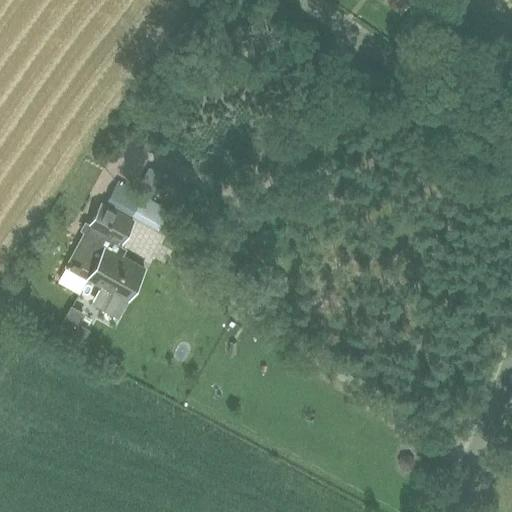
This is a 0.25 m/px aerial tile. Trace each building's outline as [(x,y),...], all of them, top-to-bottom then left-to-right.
[(384,0),(400,12),(409,0),(384,0)] [(150,173),(141,188),(150,194),(160,179),(150,173)] [(133,205),(153,232),(168,220),(148,194),(133,205)] [(183,218),(192,221),(197,209),(188,205),(183,218)] [(117,316),(144,267),(105,246),(87,277),(104,287),(94,304),(117,316)]
